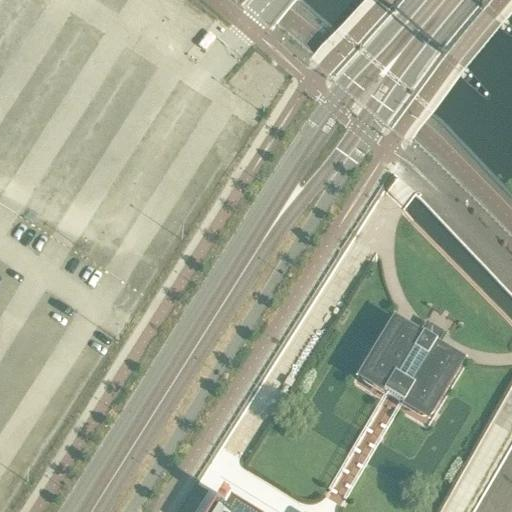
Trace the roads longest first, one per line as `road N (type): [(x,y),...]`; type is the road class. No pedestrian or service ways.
road 1 (tertiary): [(418,0),(310,126),(66,511)]
road 2 (tertiary): [(127,511),(352,161),(475,0)]
